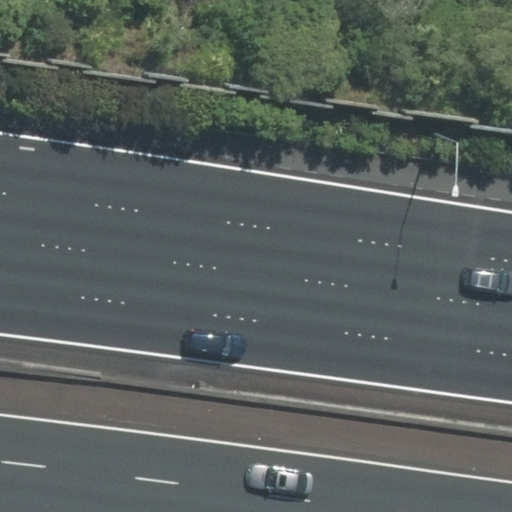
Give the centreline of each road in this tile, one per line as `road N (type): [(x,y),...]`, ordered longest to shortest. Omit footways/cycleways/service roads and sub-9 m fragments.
road 1 (motorway): [(0,220),(511,290)]
road 2 (motorway): [(382,511),(0,460)]
